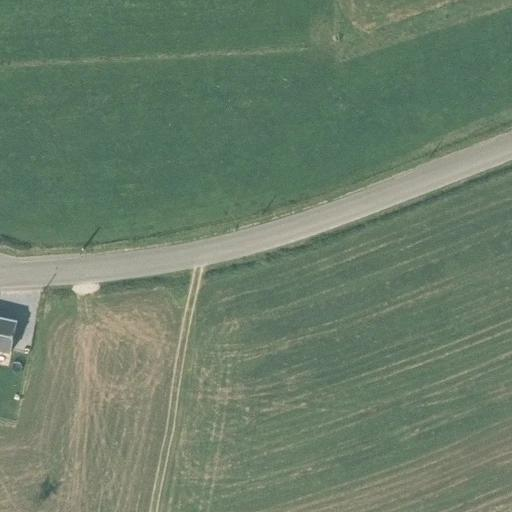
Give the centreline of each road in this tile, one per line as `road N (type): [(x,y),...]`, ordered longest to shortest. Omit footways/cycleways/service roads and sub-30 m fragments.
road 1 (tertiary): [(23,272),(202,250),(336,213),(511,147)]
road 2 (track): [(155,511),(202,250)]
